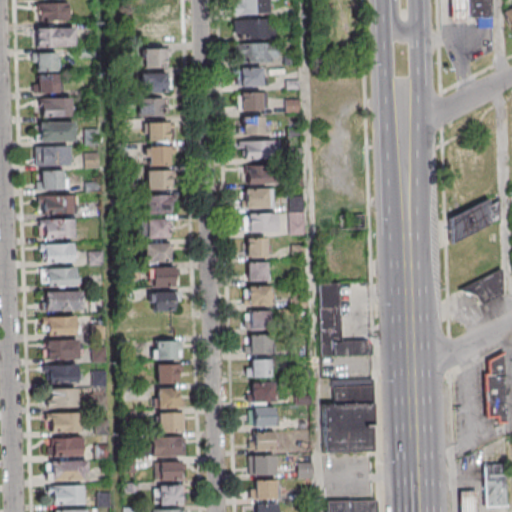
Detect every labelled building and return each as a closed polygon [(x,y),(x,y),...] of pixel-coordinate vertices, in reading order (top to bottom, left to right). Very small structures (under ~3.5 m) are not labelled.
[(163,17),(163,0),(142,0),(142,17),(163,17)] [(232,0),(233,14),(268,14),(268,0),(232,0)] [(468,19),(466,0),(447,0),(449,20),(453,20),(461,19),(468,19)] [(469,0),(470,18),(477,18),(477,28),(492,27),(491,0),(469,0)] [(67,3),(34,3),(34,20),(67,20),(67,3)] [(511,32),(511,7),(503,11),(511,32)] [(272,38),(272,19),(231,19),(231,38),(272,38)] [(164,43),(164,24),(143,24),(143,43),(164,43)] [(33,46),(72,46),(72,28),(33,28),(33,46)] [(275,62),(275,42),(234,42),(234,62),(275,62)] [(143,48),(143,67),(165,67),(165,48),(143,48)] [(55,52),(31,52),(31,71),(55,71),(55,52)] [(260,67),(235,67),(235,86),(260,86),(260,67)] [(142,73),(142,91),(168,91),(168,73),(142,73)] [(56,93),(56,74),(33,74),(33,93),(56,93)] [(259,91),(236,91),(236,110),(259,110),(259,91)] [(70,97),(71,116),(40,117),(40,98),(70,97)] [(166,97),(137,97),(137,116),(166,116),(166,97)] [(262,116),(236,116),(236,134),(262,134),(262,116)] [(74,121),(74,140),(40,141),(39,122),(74,121)] [(143,140),(168,140),(168,121),(143,121),(143,140)] [(82,144),(97,144),(97,128),(82,128),(82,144)] [(274,158),(274,140),(239,140),(239,158),(274,158)] [(68,145),(69,165),(38,165),(38,146),(68,145)] [(168,145),(144,145),(144,165),(168,165),(168,145)] [(272,183),(272,166),(242,166),(242,183),(272,183)] [(34,190),(64,190),(64,170),(34,170),(34,190)] [(168,170),(143,170),(143,189),(168,189),(168,170)] [(270,208),(270,189),(242,189),(242,208),(270,208)] [(72,194),(73,213),(42,214),(42,195),(72,194)] [(139,195),(139,214),(169,214),(169,195),(139,195)] [(489,231),(487,206),(447,209),(450,235),(489,231)] [(242,213),(242,230),(275,230),(275,213),(242,213)] [(73,218),(73,238),(43,239),(42,219),(73,218)] [(140,219),(140,238),(167,238),(167,219),(140,219)] [(244,238),(244,256),(264,256),(264,238),(244,238)] [(73,243),(73,262),(43,263),(42,244),(73,243)] [(168,243),(143,243),(143,262),(168,262),(168,243)] [(244,261),(244,280),(266,280),(266,261),(244,261)] [(75,267),(76,286),(45,287),(45,268),(75,267)] [(146,267),(146,286),(172,286),(172,267),(146,267)] [(479,303),(506,293),(498,272),(471,283),(479,303)] [(369,355),(369,341),(338,341),(338,282),(318,282),(318,356),(369,355)] [(269,305),(269,287),(242,287),(242,305),(269,305)] [(75,291),(76,311),(45,311),(45,292),(75,291)] [(151,310),(173,310),(173,293),(151,293),(151,310)] [(242,328),(267,328),(267,310),(242,310),(242,328)] [(74,315),(75,335),(44,336),(44,316),(74,315)] [(243,353),(269,353),(269,336),(243,336),(243,353)] [(77,339),(78,358),(47,359),(47,340),(77,339)] [(178,340),(150,340),(150,358),(178,358),(178,340)] [(502,353),(487,361),(487,373),(483,373),(485,418),(496,417),(496,424),(506,423),(502,353)] [(269,377),(269,359),(245,359),(245,377),(269,377)] [(76,363),(77,383),(46,384),(46,364),(76,363)] [(154,363),(154,382),(175,382),(175,363),(154,363)] [(371,452),(371,378),(330,378),(330,404),(320,404),(321,453),(371,452)] [(272,384),(245,384),(245,403),(272,403),(272,384)] [(76,387),(76,406),(46,407),(45,388),(76,387)] [(176,388),(152,388),(152,407),(176,407),(176,388)] [(246,407),(246,427),(272,427),(272,407),(246,407)] [(157,411),(157,432),(179,432),(179,411),(157,411)] [(79,412),(79,431),(49,432),(48,412),(79,412)] [(272,432),(246,432),(246,450),(272,450),(272,432)] [(81,436),(82,455),(51,456),(51,437),(81,436)] [(180,456),(180,436),(145,436),(145,456),(180,456)] [(245,475),(272,475),(272,455),(245,455),(245,475)] [(81,460),(81,479),(51,480),(50,461),(81,460)] [(151,461),(151,480),(178,480),(178,461),(151,461)] [(484,507),(506,506),(505,463),(482,464),(484,507)] [(274,480),(248,480),(248,499),(274,499),(274,480)] [(82,484),(82,504),(52,505),(51,485),(82,484)] [(179,485),(152,485),(153,504),(179,504),(179,485)] [(476,511),(476,490),(459,490),(459,511),(476,511)] [(326,511),(375,511),(375,499),(326,501),(326,511)]
